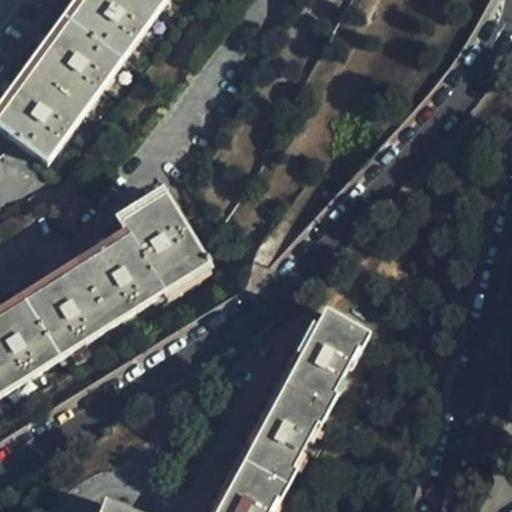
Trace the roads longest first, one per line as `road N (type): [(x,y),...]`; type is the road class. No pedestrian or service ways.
road 1 (residential): [(0,473),(245,325),(480,74),(511,20)]
road 2 (tertiary): [(439,511),(511,237)]
